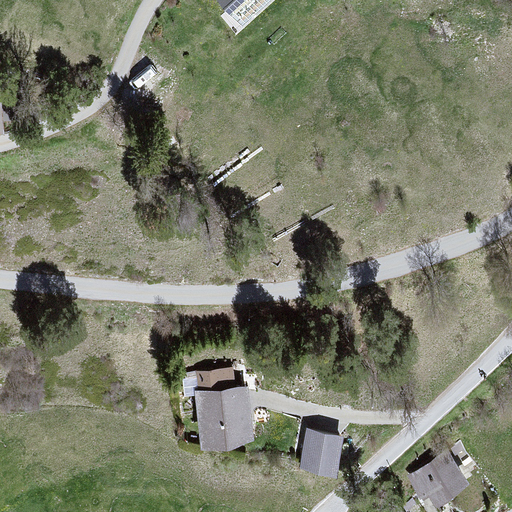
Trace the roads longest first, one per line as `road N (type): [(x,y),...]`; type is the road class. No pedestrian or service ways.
road 1 (residential): [(511,218),(388,266),(265,292),(199,296),(0,279)]
road 2 (residential): [(332,511),(511,336)]
road 3 (residential): [(0,144),(78,115),(101,96),(155,0)]
